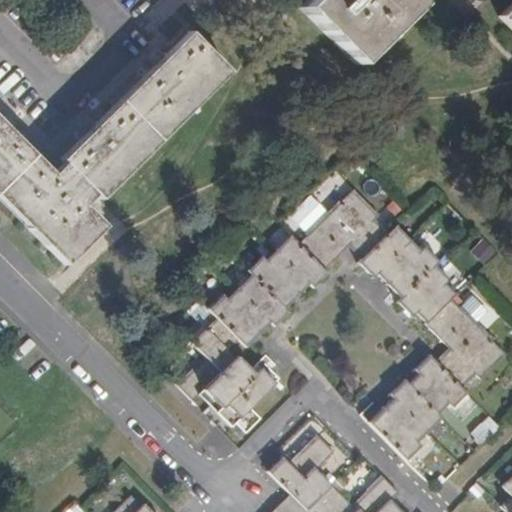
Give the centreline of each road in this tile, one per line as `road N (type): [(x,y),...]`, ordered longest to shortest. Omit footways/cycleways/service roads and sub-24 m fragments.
road 1 (residential): [(219,488),(314,393),(441,511)]
road 2 (residential): [(0,278),(219,488)]
